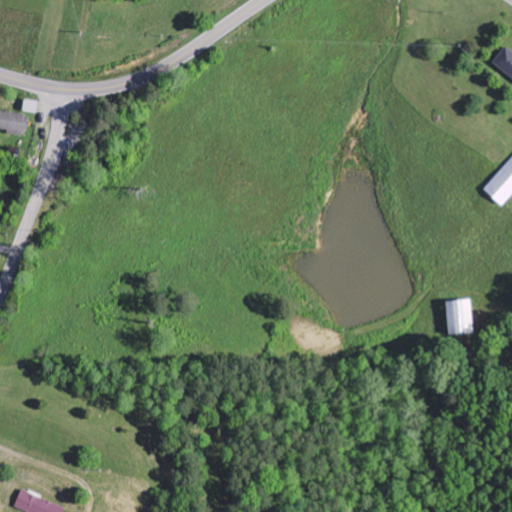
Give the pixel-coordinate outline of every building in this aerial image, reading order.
[(495,66),(511,77),(511,52),(507,48),(495,66)] [(38,115),(40,103),(27,101),(25,113),(38,115)] [(31,117),(1,113),(0,118),(0,132),(28,137),(31,117)] [(511,159),(487,193),(507,209),(511,202),(511,159)] [(452,335),(476,335),(476,300),(451,301),(452,335)] [(67,511),(68,510),(25,490),(17,508),(26,511),(67,511)]
